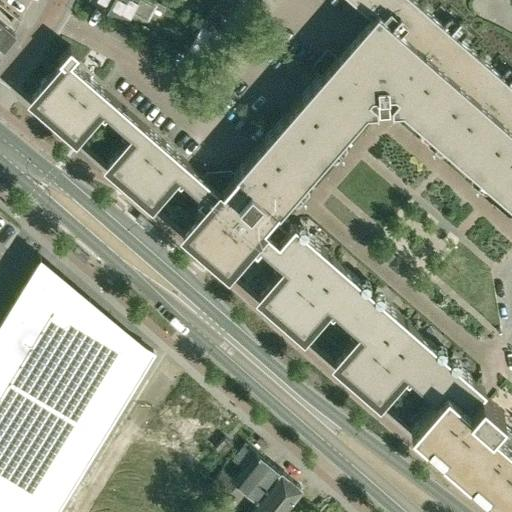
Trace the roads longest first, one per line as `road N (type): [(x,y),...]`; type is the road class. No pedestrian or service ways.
road 1 (secondary): [(458,511),(52,175),(0,145)]
road 2 (secondary): [(0,149),(36,193),(398,511)]
